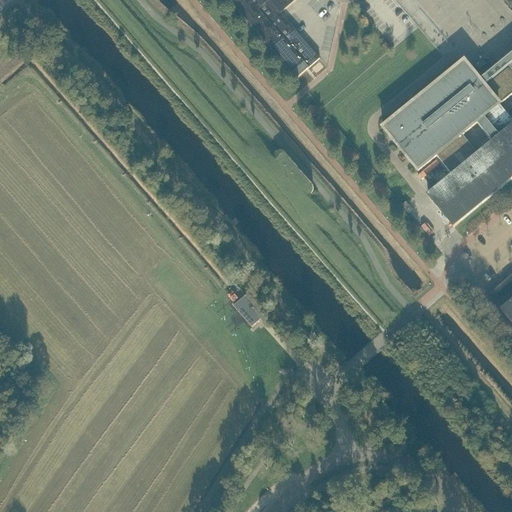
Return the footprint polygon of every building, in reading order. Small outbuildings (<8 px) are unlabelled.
[(233,0),(231,2),(231,3),(232,2),(242,14),(241,14),(241,15),(242,14),(252,26),(251,26),(251,27),(252,26),(262,37),(261,38),(262,38),(272,49),(271,50),(272,50),(273,50),(282,61),(282,62),(283,61),(293,73),(292,73),(292,74),(293,73),(297,78),(296,79),(297,79),(320,59),(281,14),(282,14),(281,13),(296,1),(297,1),(296,0),(233,0)] [(511,54),(504,61),(480,81),(465,62),(384,129),(419,172),(437,157),(454,176),(429,197),(454,227),(511,180),(511,54)] [(487,64),(484,61),(481,57),(480,57),(480,58),(475,63),(474,62),(474,63),(480,70),(487,64)] [(313,184),(308,179),(286,154),(286,153),(285,152),(284,151),(283,151),(282,150),(281,150),(280,150),(278,150),(277,150),(276,151),(275,152),(274,153),(281,161),(273,168),(296,194),(306,186),(307,187),(307,188),(307,189),(307,190),(307,191),(306,192),(306,193),(305,193),(309,198),(310,197),(311,196),(312,194),(313,193),(313,191),(314,190),(314,188),(314,187),(313,186),(313,185),(313,184)] [(409,214),(413,211),(407,203),(403,206),(409,214)] [(433,215),(424,222),(428,227),(437,220),(433,215)] [(511,275),(483,301),(511,335),(511,275)] [(265,317),(246,296),(234,306),(252,327),(265,317)]
